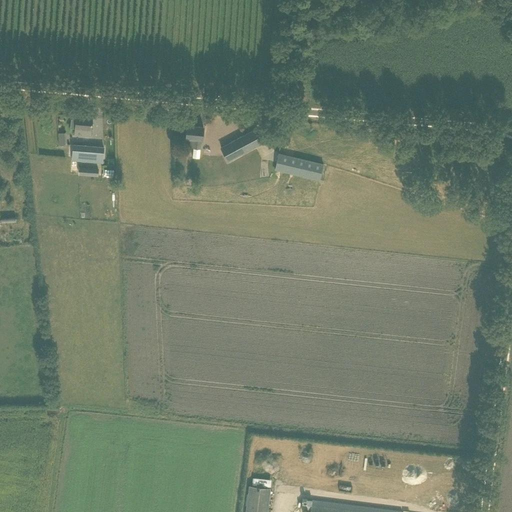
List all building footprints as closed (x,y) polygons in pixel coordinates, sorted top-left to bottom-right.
[(92,117),(76,115),(76,119),(72,119),(71,127),(75,128),(74,135),(91,136),(92,117)] [(202,139),(203,127),(187,125),(185,138),(186,138),(185,146),(199,148),(200,139),(202,139)] [(228,161),(261,143),(254,129),(221,147),(228,161)] [(58,133),(59,144),(67,144),(66,132),(58,133)] [(74,145),(72,157),(75,158),(75,160),(98,163),(98,160),(103,160),(103,147),(74,145)] [(319,182),(324,166),(279,154),(275,169),(319,182)] [(80,176),(100,175),(100,165),(80,166),(80,176)] [(443,511),(449,468),(281,446),(273,511),(443,511)] [(267,511),(271,488),(249,486),(245,511),(267,511)]
